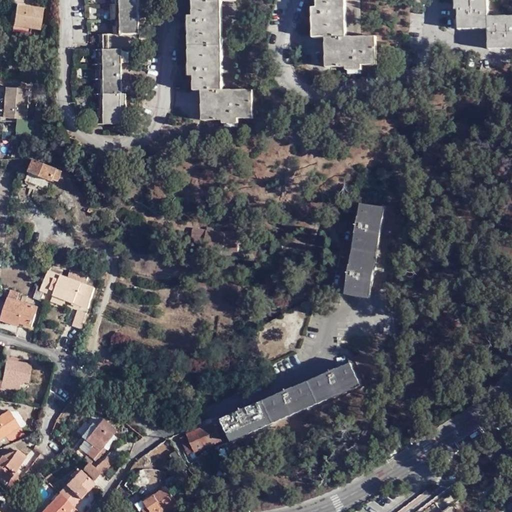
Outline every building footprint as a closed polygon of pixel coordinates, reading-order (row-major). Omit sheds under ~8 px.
[(112,0),(113,34),(139,34),(138,0),(112,0)] [(223,90),(237,90),(235,0),(222,1),(222,45),(223,90)] [(345,0),(317,0),(317,3),(314,3),(314,34),(327,33),(327,63),(347,62),(347,66),(362,66),(362,60),(376,60),(375,33),(359,33),(346,33),(345,0)] [(359,33),(358,0),(345,0),(346,33),(359,33)] [(511,12),(489,13),(488,0),(455,0),(455,6),(460,6),(461,25),(489,25),(489,45),(511,44),(511,12)] [(222,1),(203,1),(194,1),(194,16),(190,16),(190,46),(222,45),(222,1)] [(43,8),(16,4),(13,25),(31,28),(40,29),(43,8)] [(140,34),(139,34),(113,34),(100,35),(100,50),(96,50),(97,94),(100,94),(100,109),(105,109),(105,124),(127,124),(127,94),(123,94),(122,49),(140,49),(140,34)] [(203,90),(223,90),(222,45),(190,46),(190,76),(195,76),(195,90),(203,90)] [(5,81),(5,92),(3,110),(16,110),(17,116),(16,116),(17,120),(25,120),(25,81),(5,81)] [(253,118),(253,90),(237,90),(223,90),(203,90),(203,120),(223,120),(223,123),(238,123),(238,118),(253,118)] [(57,182),(61,170),(34,159),(29,172),(52,180),(52,179),(57,182)] [(364,200),(348,291),(371,295),(386,204),(364,200)] [(225,224),(191,222),(190,234),(204,234),(204,238),(236,239),(236,230),(225,230),(225,224)] [(69,271),(47,262),(40,282),(54,288),(66,293),(86,301),(94,282),(87,279),(69,271)] [(80,264),(71,262),(69,271),(87,279),(88,272),(79,272),(80,264)] [(89,265),(80,264),(79,272),(88,272),(89,265)] [(8,283),(6,289),(16,291),(17,286),(8,283)] [(66,293),(54,288),(52,294),(64,298),(66,293)] [(16,291),(6,289),(0,308),(0,311),(18,318),(19,314),(28,316),(30,311),(30,310),(34,297),(16,291)] [(83,304),(75,301),(69,316),(77,319),(83,304)] [(26,359),(9,355),(7,361),(3,360),(0,374),(0,381),(10,384),(11,375),(22,377),(26,359)] [(362,385),(352,363),(224,418),(233,441),(362,385)] [(1,403),(0,403),(0,429),(13,419),(1,403)] [(99,411),(93,418),(84,432),(91,437),(84,446),(93,453),(105,442),(101,439),(109,427),(113,423),(99,411)] [(84,432),(93,418),(90,415),(80,429),(84,432)] [(211,421),(207,419),(188,428),(187,430),(187,432),(188,434),(213,423),(211,421)] [(14,423),(2,430),(4,435),(9,433),(16,430),(18,430),(14,423)] [(220,441),(213,423),(188,434),(181,438),(188,454),(190,454),(194,452),(220,441)] [(114,432),(109,427),(101,439),(105,442),(114,432)] [(91,437),(84,432),(77,440),(84,446),(91,437)] [(0,474),(10,481),(19,469),(10,463),(21,448),(11,441),(4,452),(0,448),(0,474)] [(91,462),(98,468),(110,458),(103,452),(91,462)] [(87,459),(85,457),(80,463),(92,473),(98,468),(91,462),(87,459)] [(56,486),(57,487),(71,499),(78,491),(77,490),(91,475),(76,463),(56,486)] [(42,473),(47,477),(52,473),(48,468),(42,473)] [(167,483),(152,493),(151,491),(136,501),(143,511),(146,511),(147,511),(146,511),(159,511),(178,500),(167,483)] [(59,511),(71,499),(57,487),(36,510),(37,511),(59,511)] [(452,487),(449,490),(451,492),(456,501),(460,498),(452,487)] [(451,492),(449,490),(435,500),(428,491),(401,511),(461,511),(455,502),(456,501),(451,492)]
